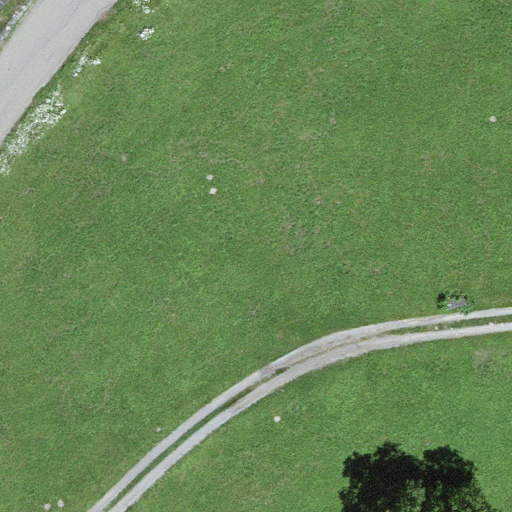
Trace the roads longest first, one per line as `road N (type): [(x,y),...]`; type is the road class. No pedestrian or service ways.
road 1 (track): [(511,321),(418,329),(309,362),(167,456),(113,511)]
road 2 (unclassified): [(83,0),(0,111)]
